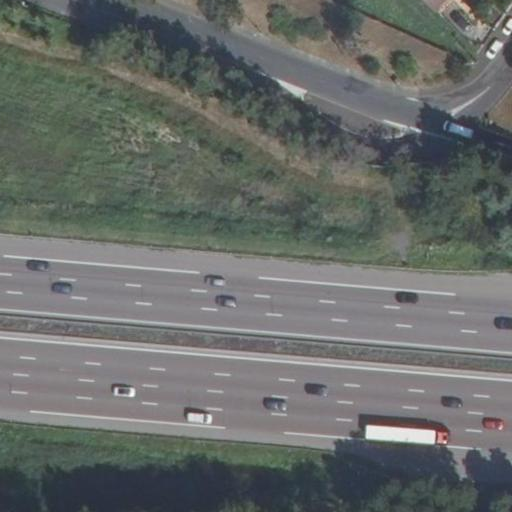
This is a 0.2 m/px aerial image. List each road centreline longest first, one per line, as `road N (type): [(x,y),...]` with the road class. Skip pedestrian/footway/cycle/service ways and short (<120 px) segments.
road 1 (motorway): [(511,321),(0,278)]
road 2 (motorway): [(0,374),(511,417)]
road 3 (unclassified): [(253,58),(331,135),(395,150),(426,147),(450,127)]
road 4 (tertiary): [(450,127),(253,58)]
road 5 (tertiary): [(253,58),(113,0)]
